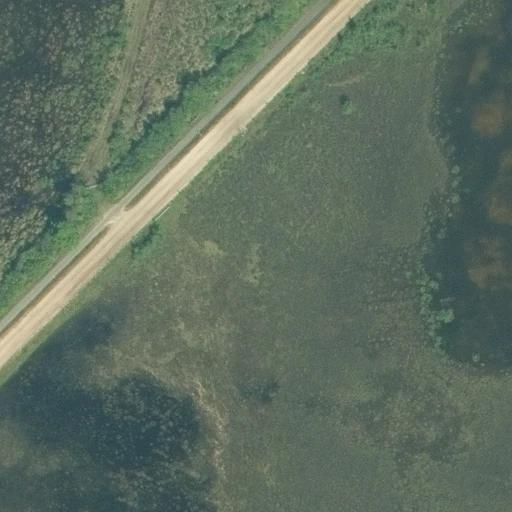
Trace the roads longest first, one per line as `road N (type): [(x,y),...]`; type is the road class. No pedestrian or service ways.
road 1 (track): [(0,359),(360,0)]
road 2 (track): [(126,233),(97,197),(97,164),(147,0)]
